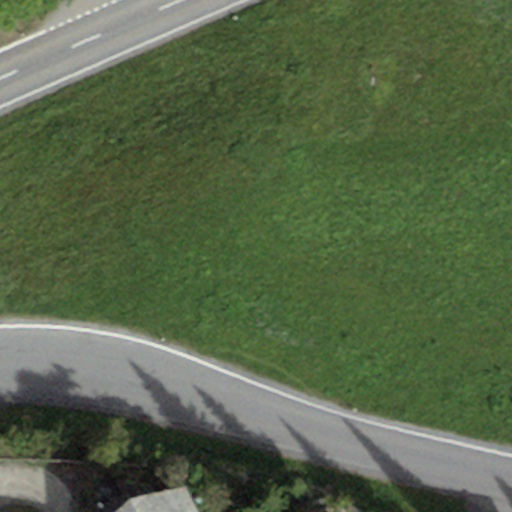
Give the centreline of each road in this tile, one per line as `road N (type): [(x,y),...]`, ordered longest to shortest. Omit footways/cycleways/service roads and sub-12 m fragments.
road 1 (unclassified): [(0,363),(69,368),(511,476)]
road 2 (tertiary): [(0,81),(190,0)]
